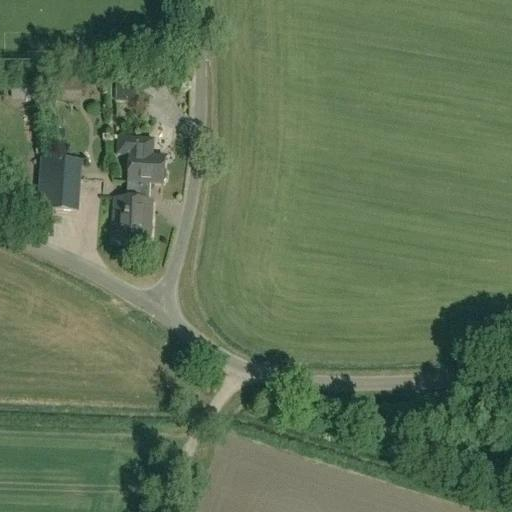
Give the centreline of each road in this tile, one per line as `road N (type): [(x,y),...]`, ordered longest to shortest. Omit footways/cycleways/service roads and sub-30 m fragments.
road 1 (unclassified): [(511,377),(343,385),(265,376),(226,362),(156,311)]
road 2 (unclassified): [(156,311),(194,181),(199,0)]
road 3 (unclassified): [(156,311),(0,233)]
